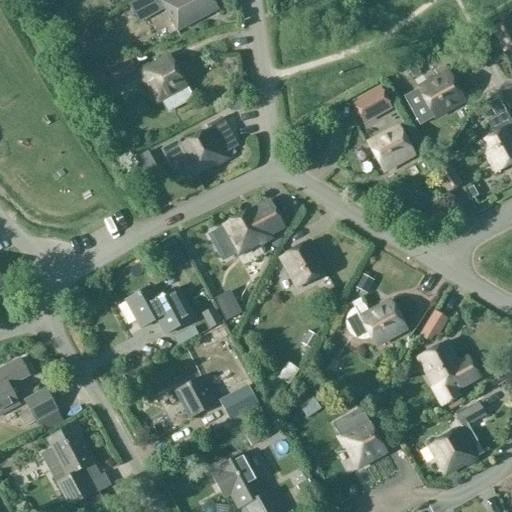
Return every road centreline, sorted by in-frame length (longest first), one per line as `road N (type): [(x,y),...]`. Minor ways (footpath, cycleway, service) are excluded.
road 1 (residential): [(55,273),(274,174)]
road 2 (residential): [(44,330),(97,399),(158,511)]
road 3 (residential): [(429,259),(296,179),(274,174)]
road 4 (residential): [(274,174),(252,0)]
